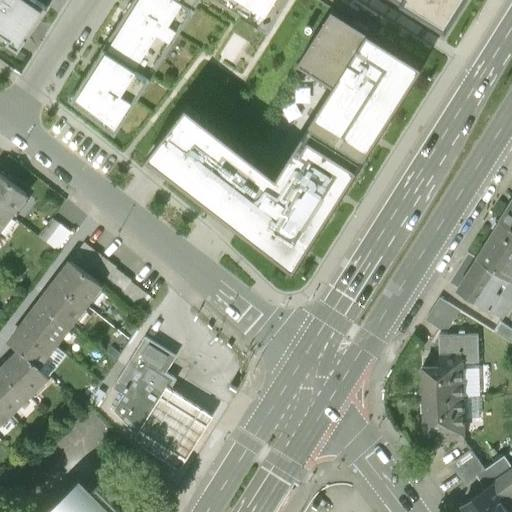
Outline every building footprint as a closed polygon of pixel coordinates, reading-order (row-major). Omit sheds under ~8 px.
[(48,10),(33,0),(0,0),(0,40),(18,53),(48,10)] [(227,0),(225,5),(267,32),(287,0),(133,0),(75,92),(83,98),(79,104),(116,132),(199,0),(227,0)] [(399,0),(446,29),(464,0),(399,0)] [(421,66),(332,9),(297,62),(333,85),(321,104),(319,104),(275,173),(187,105),(147,155),(226,217),(241,228),(240,230),(294,271),(388,121),(387,120),(421,66)] [(0,177),(0,210),(9,218),(25,196),(0,177)] [(511,202),(499,222),(511,230),(511,202)] [(0,230),(9,218),(0,210),(0,230)] [(56,251),(72,230),(52,215),(36,236),(56,251)] [(507,281),(511,273),(511,230),(499,222),(475,260),(507,281)] [(73,257),(145,311),(154,298),(131,281),(133,279),(117,267),(118,265),(85,241),(73,257)] [(71,260),(55,281),(86,304),(102,283),(71,260)] [(511,283),(507,281),(475,260),(456,290),(502,319),(511,305),(511,283)] [(55,281),(40,301),(71,324),(86,304),(55,281)] [(459,311),(439,299),(424,321),(445,334),(459,311)] [(40,301),(25,322),(56,345),(71,324),(40,301)] [(40,366),(56,345),(25,322),(9,342),(19,350),(40,366)] [(511,330),(499,322),(493,333),(511,344),(511,330)] [(477,335),(439,336),(439,354),(460,353),(461,363),(478,362),(477,335)] [(113,411),(130,429),(137,434),(141,436),(169,390),(176,379),(165,373),(175,356),(145,337),(112,389),(123,395),(113,411)] [(19,350),(0,368),(0,369),(26,396),(49,374),(40,366),(19,350)] [(422,367),(423,398),(462,397),(461,363),(460,353),(439,354),(439,367),(422,367)] [(0,369),(0,408),(7,416),(26,396),(0,369)] [(134,438),(144,448),(161,459),(179,470),(213,417),(193,405),(169,390),(141,436),(137,434),(134,438)] [(463,440),(462,397),(423,398),(423,430),(441,430),(441,441),(463,440)] [(476,475),(485,488),(511,468),(511,467),(504,456),(485,469),(471,450),(451,464),(465,483),(476,475)] [(461,504),(466,511),(508,511),(501,501),(511,493),(511,468),(485,488),(461,504)] [(125,511),(98,485),(94,489),(80,477),(45,511),(125,511)]
